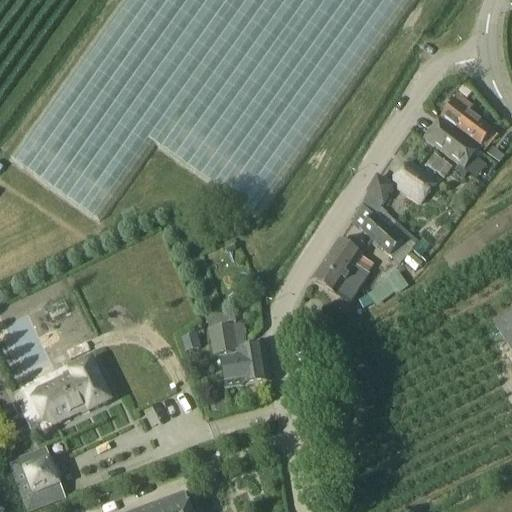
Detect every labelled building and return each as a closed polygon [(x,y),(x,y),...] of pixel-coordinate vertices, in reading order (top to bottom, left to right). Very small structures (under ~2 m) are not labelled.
[(493,135),(469,115),(455,104),(442,121),(480,151),(493,135)] [(463,170),(477,152),(449,131),(443,140),(434,133),(427,144),(463,170)] [(452,170),(434,156),(426,167),(444,181),(452,170)] [(421,206),(437,185),(411,165),(393,188),(421,206)] [(367,198),(362,207),(363,208),(376,216),(374,218),(373,218),(413,254),(413,253),(419,246),(410,238),(387,216),(388,216),(381,210),(383,207),(393,191),(377,182),(367,198)] [(362,208),(351,226),(360,234),(391,261),(400,269),(405,262),(413,254),(373,218),(362,208)] [(359,265),(363,260),(340,245),(313,284),(347,307),(370,272),(359,265)] [(386,283),(368,298),(374,305),(377,309),(395,295),(397,297),(409,288),(398,275),(387,284),(386,283)] [(511,359),(511,314),(493,326),(511,359)] [(270,386),(264,350),(248,353),(244,328),(208,333),(213,360),(221,359),(226,392),(242,389),(242,390),(270,386)] [(90,415),(112,404),(92,365),(71,375),(72,378),(38,395),(54,428),(88,412),(90,415)] [(38,511),(65,502),(46,453),(11,467),(28,511),(38,511)] [(191,511),(185,497),(144,511),(191,511)]
